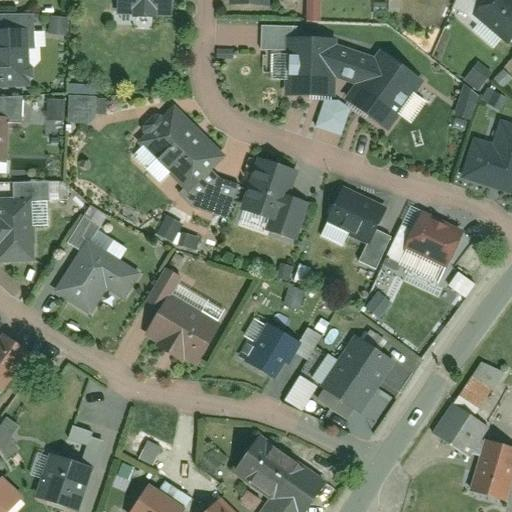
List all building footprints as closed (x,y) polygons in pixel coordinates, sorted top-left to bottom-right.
[(107,0),(107,21),(118,21),(165,21),(164,0),(107,0)] [(305,0),(305,20),(316,21),(316,0),(305,0)] [(511,0),(457,0),(451,15),(475,26),(505,51),(511,42),(511,0)] [(385,58),(379,66),(329,48),(329,37),(298,37),(297,27),(260,30),(264,83),(280,81),(280,104),(330,103),(330,86),(358,96),(347,111),(391,143),(430,91),(385,58)] [(0,33),(0,90),(24,90),(22,52),(17,53),(17,33),(0,33)] [(474,90),(489,73),(475,61),(460,78),(474,90)] [(488,77),(499,88),(509,79),(498,68),(488,77)] [(457,117),(467,119),(474,94),(465,91),(457,117)] [(44,97),(43,121),(61,122),(62,98),(44,97)] [(67,101),(68,128),(91,128),(91,100),(67,101)] [(170,113),(139,145),(188,192),(219,160),(170,113)] [(472,147),(461,186),(508,199),(511,186),(511,134),(498,131),(492,152),(472,147)] [(254,170),(237,228),(274,239),(291,180),(254,170)] [(192,216),(224,227),(235,192),(204,182),(192,216)] [(51,185),(6,186),(7,204),(51,203),(51,185)] [(338,203),(322,234),(361,254),(377,223),(338,203)] [(0,265),(31,266),(31,206),(0,205),(0,265)] [(465,233),(423,212),(406,251),(449,269),(465,233)] [(154,235),(170,242),(178,223),(162,216),(154,235)] [(115,310),(140,271),(89,238),(51,297),(88,320),(100,301),(115,310)] [(362,269),(380,276),(393,245),(375,238),(362,269)] [(454,272),(444,285),(460,297),(470,284),(454,272)] [(295,310),(301,290),(286,285),(280,305),(295,310)] [(168,299),(143,340),(192,370),(217,330),(168,299)] [(267,326),(243,365),(273,383),(296,344),(267,326)] [(294,358),(309,365),(321,341),(305,334),(294,358)] [(0,339),(0,385),(21,353),(0,339)] [(357,339),(322,391),(359,416),(394,364),(357,339)] [(500,381),(474,367),(467,381),(493,395),(500,381)] [(446,408),(430,436),(465,456),(481,427),(473,422),(487,397),(467,385),(452,411),(446,408)] [(8,419),(0,423),(0,454),(3,459),(17,450),(7,435),(15,430),(8,419)] [(77,462),(92,465),(99,435),(67,428),(64,440),(81,444),(77,462)] [(128,454),(151,464),(158,446),(136,436),(128,454)] [(304,511),(323,484),(257,439),(230,479),(265,502),(257,511),(304,511)] [(511,460),(481,448),(463,492),(498,506),(511,471),(511,460)] [(49,462),(34,504),(57,511),(71,511),(85,474),(49,462)] [(0,511),(6,511),(17,500),(0,486),(0,511)] [(181,511),(143,486),(126,511),(181,511)]
